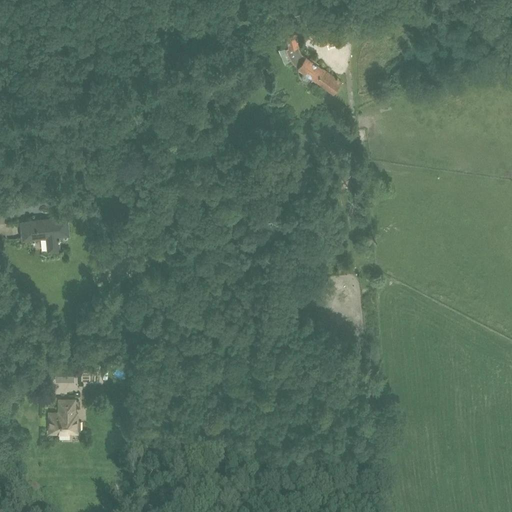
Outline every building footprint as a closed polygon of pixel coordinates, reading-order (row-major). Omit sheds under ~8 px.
[(321,26),(325,41),(337,38),(333,23),(321,26)] [(311,77),(333,93),(341,82),(321,67),(306,56),(305,57),(304,56),(303,55),(302,53),(300,52),(300,50),(299,49),(298,47),(298,45),(302,44),(299,32),(286,35),(289,47),(279,50),(282,57),(285,64),(291,60),(293,62),(294,63),(296,65),(304,71),(302,75),(301,77),(302,79),(304,81),(307,81),(309,80),(311,77)] [(321,125),(324,133),(329,131),(326,123),(321,125)] [(339,166),(341,180),(355,179),(354,165),(353,151),(361,150),(360,145),(359,133),(338,135),(339,148),(341,147),(343,166),(339,166)] [(47,237),(48,251),(60,250),(58,235),(69,234),(67,216),(21,221),(23,239),(47,237)] [(81,390),(80,379),(63,380),(63,391),(81,390)] [(50,432),(79,432),(79,431),(81,431),(81,420),(79,420),(79,411),(76,411),(76,408),(80,408),(80,401),(60,401),(60,414),(50,414),(50,432)]
